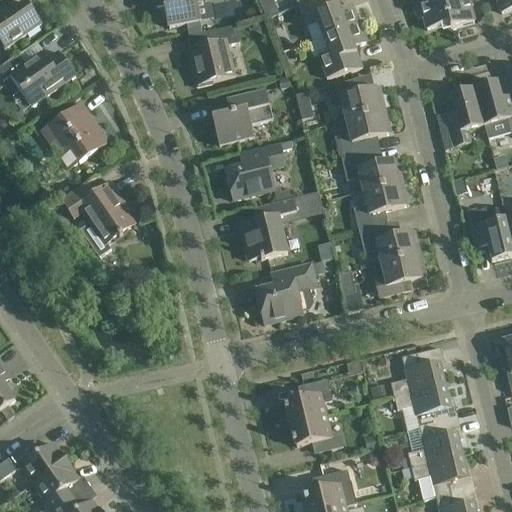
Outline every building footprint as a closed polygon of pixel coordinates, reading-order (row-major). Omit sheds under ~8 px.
[(204,2),(203,0),(154,0),(157,12),(165,11),(168,30),(200,24),(196,4),(204,2)] [(317,25),(323,40),(359,27),(351,8),(340,12),(339,8),(334,0),(313,0),(297,7),(302,16),(307,29),(317,25)] [(451,31),(442,0),(411,0),(417,22),(423,21),(426,32),(449,26),(450,31),(451,31)] [(442,0),(451,31),(474,24),(467,0),(442,0)] [(511,0),(495,0),(501,16),(511,12),(511,0)] [(41,27),(25,5),(4,20),(0,13),(0,43),(6,51),(41,27)] [(275,6),(262,12),(267,21),(279,15),(275,6)] [(255,25),(252,32),(263,38),(266,30),(255,25)] [(359,27),(323,40),(328,55),(318,59),(326,81),(362,71),(354,50),(366,46),(359,27)] [(240,46),(236,28),(208,35),(211,46),(189,52),(195,76),(193,76),(197,90),(212,87),(211,84),(234,79),(227,49),(240,46)] [(288,52),(283,39),(276,41),(281,54),(288,52)] [(75,79),(59,55),(48,62),(43,55),(25,67),(19,58),(0,70),(0,81),(2,84),(10,79),(31,109),(59,90),(75,79)] [(288,81),(279,84),(281,92),(290,89),(288,81)] [(346,123),(385,113),(379,90),(356,96),(353,83),(327,89),(333,112),(343,109),(346,123)] [(473,91),(484,129),(488,142),(510,136),(507,122),(511,120),(511,97),(501,101),(496,84),(473,91)] [(484,129),(473,91),(450,97),(455,114),(436,119),(445,154),(472,146),(468,134),(484,129)] [(273,123),(265,93),(226,103),(230,117),(212,121),(219,150),(254,141),(251,128),(273,123)] [(311,109),(308,95),(295,99),(298,112),(311,109)] [(107,145),(81,107),(41,134),(68,172),(78,164),(79,166),(81,165),(97,153),(96,152),(107,145)] [(385,113),(346,123),(349,136),(339,139),(345,160),(341,161),(341,162),(370,155),(367,142),(390,137),(385,113)] [(293,151),(292,144),(279,147),(240,157),(243,170),(226,174),(233,204),(273,194),(275,194),(269,172),(285,168),(281,154),(293,151)] [(370,155),(341,162),(347,185),(360,181),(363,195),(402,185),(396,162),(373,168),(370,155)] [(505,158),(494,162),(497,173),(508,170),(505,158)] [(455,199),(467,196),(464,181),(452,184),(455,199)] [(106,247),(118,239),(119,241),(123,239),(121,237),(133,228),(117,204),(120,202),(109,186),(95,196),(87,185),(60,203),(73,222),(84,215),(92,226),(80,234),(98,261),(110,253),(106,247)] [(353,212),(359,234),(388,227),(385,214),(408,209),(402,185),(363,195),(367,208),(353,212)] [(275,194),(273,194),(276,206),(293,202),(295,201),(292,192),(280,195),(280,192),(275,194)] [(296,216),(293,202),(276,206),(273,207),(253,211),(256,225),(240,229),(248,264),(260,261),(261,263),(280,258),(287,256),(279,221),(296,216)] [(511,259),(511,247),(506,221),(495,224),(487,210),(478,215),(476,211),(467,214),(475,246),(486,244),(491,264),(511,259)] [(388,227),(359,234),(364,257),(378,253),(381,267),(420,257),(414,234),(391,240),(388,227)] [(425,281),(420,257),(381,267),(384,280),(375,283),(379,300),(404,294),(402,286),(425,281)] [(333,262),(311,267),(314,279),(336,273),(333,262)] [(314,279),(311,267),(297,271),(278,276),(281,288),(256,295),(264,328),(302,319),(298,299),(297,295),(316,290),(314,279)] [(356,296),(350,274),(338,277),(343,299),(356,296)] [(130,291),(116,293),(117,301),(131,299),(130,291)] [(511,341),(504,344),(505,347),(497,349),(503,373),(505,372),(511,396),(511,395),(511,341)] [(394,400),(445,388),(442,373),(445,372),(440,351),(402,361),(407,383),(390,387),(394,400)] [(10,382),(0,367),(0,414),(15,404),(3,388),(10,382)] [(283,407),(288,428),(326,419),(323,407),(332,405),(327,383),(302,389),(305,400),(285,404),(286,407),(283,407)] [(445,388),(394,400),(397,414),(414,410),(419,431),(458,422),(453,402),(449,403),(445,388)] [(386,400),(383,389),(370,392),(372,403),(386,400)] [(326,419),(288,428),(294,448),(296,448),(297,450),(316,445),(318,456),(343,450),(340,438),(331,440),(326,419)] [(407,457),(408,460),(411,470),(462,458),(459,443),(463,442),(458,422),(419,431),(424,453),(407,457)] [(379,452),(376,438),(364,441),(367,455),(379,452)] [(32,487),(67,464),(59,454),(58,455),(52,446),(41,454),(34,444),(0,468),(0,484),(21,470),(32,487)] [(380,455),(368,458),(370,464),(376,468),(383,466),(380,455)] [(462,458),(411,470),(414,484),(431,480),(436,501),(475,492),(470,472),(466,473),(462,458)] [(401,473),(411,470),(408,460),(399,463),(401,473)] [(67,464),(32,487),(49,511),(57,511),(73,501),(66,491),(78,483),(72,475),(74,474),(67,464)] [(335,511),(336,511),(346,509),(356,507),(350,486),(349,486),(346,474),(341,475),(322,480),(324,490),(305,495),(306,497),(303,498),(306,511),(335,511)] [(391,497),(388,485),(375,488),(378,500),(391,497)] [(475,492),(436,501),(438,511),(477,511),(480,511),(475,492)] [(73,501),(57,511),(100,511),(99,510),(97,511),(91,503),(80,511),(73,501)]
